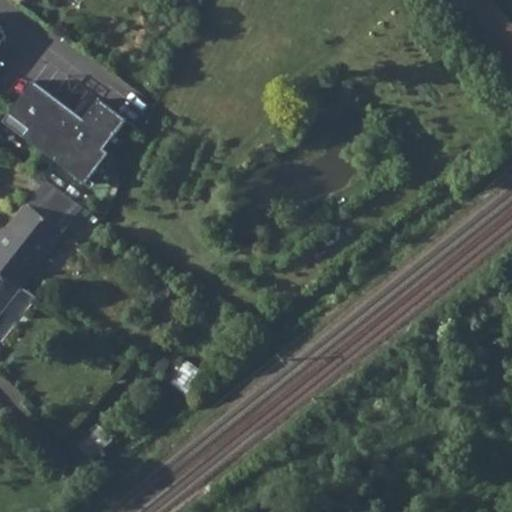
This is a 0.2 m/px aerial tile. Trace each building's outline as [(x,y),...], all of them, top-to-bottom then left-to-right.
[(511,27),(489,0),(454,0),(451,3),(494,56),(511,41),(511,27)] [(511,41),(494,56),(511,75),(511,41)] [(74,112),(34,82),(10,114),(30,130),(24,138),(86,185),(110,154),(105,150),(127,120),(99,100),(84,119),(80,125),(81,126),(78,130),(67,121),(74,112)] [(84,119),(74,112),(67,121),(78,130),(81,126),(80,125),(84,119)] [(30,130),(10,114),(4,122),(24,138),(30,130)] [(1,231),(0,232),(0,310),(16,291),(59,236),(24,207),(4,234),(1,231)] [(192,364),(177,383),(189,392),(203,372),(192,364)]
